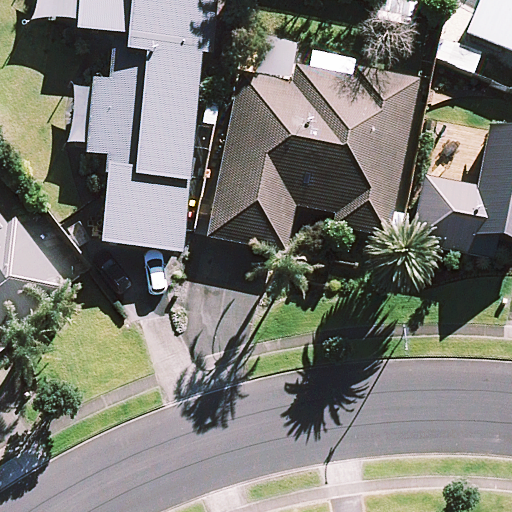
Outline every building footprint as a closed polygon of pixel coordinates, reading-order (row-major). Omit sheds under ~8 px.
[(96,250),(181,258),(183,234),(199,58),(209,59),(214,0),(75,0),(73,36),(108,39),(104,84),(88,82),(81,158),(104,160),(100,200),(96,250)] [(511,0),(477,0),(461,39),(511,59),(511,0)] [(511,79),(511,73),(441,42),(434,59),(507,91),(511,79)] [(208,219),(204,241),(284,257),(293,210),(331,218),(328,231),(384,242),(416,83),(356,71),(354,81),(293,69),(290,87),(237,77),(208,219)] [(511,134),(484,129),(473,189),(418,179),(406,248),(492,264),(495,244),(511,247),(511,134)] [(4,228),(0,223),(0,347),(4,345),(2,343),(68,291),(65,288),(13,222),(4,228)]
